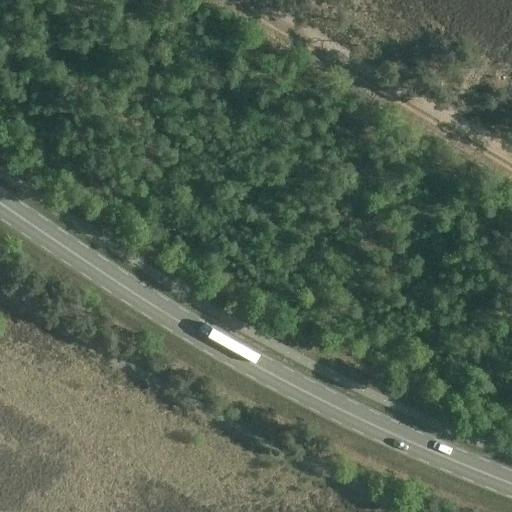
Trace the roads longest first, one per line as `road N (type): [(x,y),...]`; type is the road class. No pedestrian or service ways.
road 1 (primary): [(511,484),(330,407),(176,319),(0,200)]
road 2 (track): [(511,159),(243,0)]
